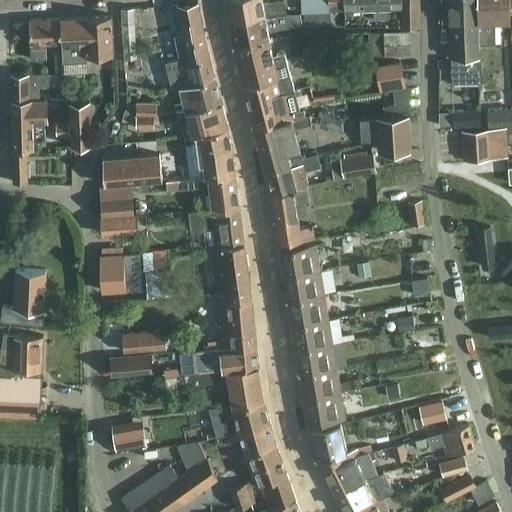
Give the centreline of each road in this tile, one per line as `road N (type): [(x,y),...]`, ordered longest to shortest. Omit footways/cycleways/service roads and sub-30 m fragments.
road 1 (residential): [(329,511),(293,431),(256,196),(210,0)]
road 2 (residential): [(114,511),(96,464),(90,233),(64,198),(4,194)]
road 3 (residential): [(511,499),(448,322),(432,178)]
road 4 (residential): [(4,194),(7,0)]
road 5 (residential): [(432,178),(430,0)]
